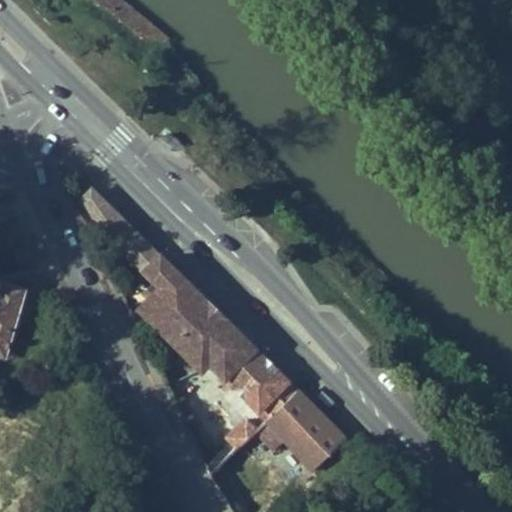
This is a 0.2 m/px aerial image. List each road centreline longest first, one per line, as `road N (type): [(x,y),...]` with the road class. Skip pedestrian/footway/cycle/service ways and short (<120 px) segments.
road 1 (primary): [(78,111),(476,511)]
road 2 (tertiary): [(35,191),(196,511)]
